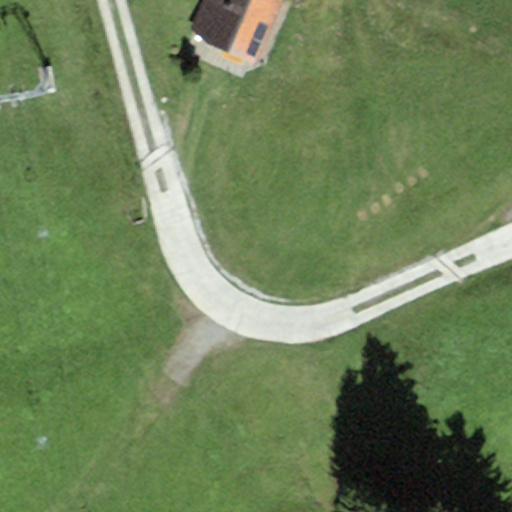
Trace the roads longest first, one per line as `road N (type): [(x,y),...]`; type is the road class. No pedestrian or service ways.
road 1 (track): [(205,290),(292,321),(351,306),(511,234)]
road 2 (track): [(95,0),(142,162),(205,290)]
